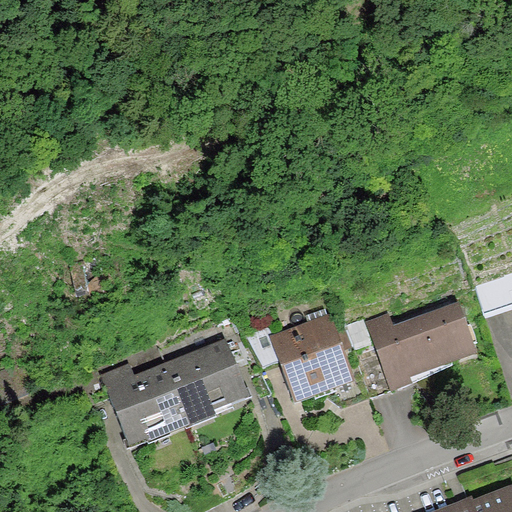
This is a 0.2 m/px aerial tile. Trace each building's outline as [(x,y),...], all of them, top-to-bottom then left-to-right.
[(511,284),(511,264),(471,277),(480,308),(511,298),(511,292),(510,285),(511,284)] [(360,313),(340,320),(351,352),(354,358),(366,390),(409,374),(407,368),(472,345),(456,301),(392,325),(388,312),(363,321),(360,313)] [(269,329),(251,335),(261,366),(283,358),(292,384),(314,377),(315,382),(321,381),(347,372),(344,362),(328,311),(295,321),(297,330),(271,338),(269,329)] [(163,358),(182,409),(208,399),(211,407),(228,401),(225,393),(245,386),(227,339),(199,350),(197,345),(163,358)] [(182,409),(163,358),(103,381),(126,442),(150,432),(146,423),(162,417),(165,424),(185,416),(182,409)] [(347,372),(321,381),(325,392),(338,401),(366,390),(354,358),(344,362),(347,372)] [(190,509),(247,477),(233,452),(176,483),(190,509)] [(511,511),(511,489),(508,480),(431,511),(511,511)]
